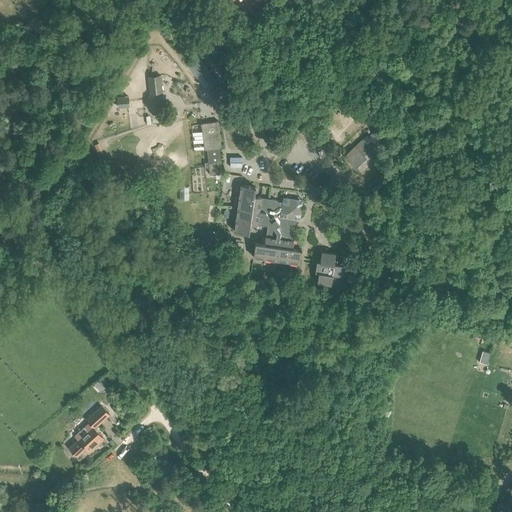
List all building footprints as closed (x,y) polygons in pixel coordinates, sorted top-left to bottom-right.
[(215,77),(201,58),(195,63),(209,82),(215,77)] [(159,76),(147,78),(149,94),(161,92),(159,76)] [(214,90),(211,93),(221,106),(224,103),(231,98),(221,85),(214,90)] [(129,100),(128,97),(118,98),(118,105),(129,104),(129,100)] [(209,175),(222,173),(219,148),(221,147),(218,121),(201,123),(204,149),(206,149),(209,175)] [(366,135),(344,156),(355,167),(365,158),(364,156),(381,139),(377,135),(384,128),(381,125),(374,132),(373,131),(367,136),(366,135)] [(276,200),(261,197),(254,195),(255,186),(240,184),(234,231),(248,233),(249,224),(257,225),(257,224),(267,226),(266,236),(265,236),(264,243),(255,242),(253,256),(299,263),(301,248),(292,247),(293,240),(291,240),(293,225),(292,225),(293,218),(296,219),(300,216),(302,203),(299,199),(286,197),(282,200),(282,202),(276,201),(276,200)] [(179,186),(179,199),(188,200),(188,186),(179,186)] [(243,243),(235,242),(233,255),(241,256),(243,243)] [(335,253),(321,251),(320,261),(317,261),(315,272),(319,272),(317,283),(331,284),(332,274),(340,275),(342,265),(334,264),(335,253)] [(490,352),(483,350),(479,362),(487,364),(490,352)] [(89,452),(104,438),(95,428),(110,414),(101,405),(86,419),(89,422),(74,435),(78,439),(69,447),(77,456),(86,448),(89,452)]
